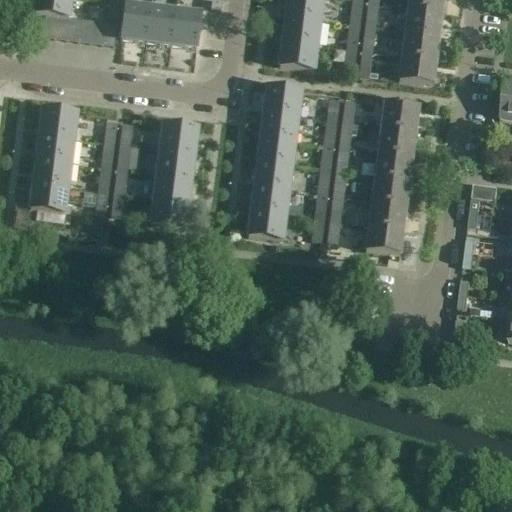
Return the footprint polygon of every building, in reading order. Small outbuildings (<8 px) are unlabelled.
[(67,22),(69,0),(35,0),(33,19),(44,20),(44,19),(56,21),(67,22)] [(116,24),(119,1),(112,0),(108,0),(106,23),(116,24)] [(318,26),(321,2),(309,0),(286,0),(284,22),(318,26)] [(441,16),(443,0),(408,0),(407,12),(441,16)] [(358,31),(361,6),(351,5),(348,30),(358,31)] [(373,33),(377,8),(367,7),(364,31),(373,33)] [(145,47),(149,13),(125,10),(120,44),(145,47)] [(438,41),(441,16),(407,12),(404,36),(438,41)] [(170,50),(174,16),(149,13),(145,47),(170,50)] [(174,16),(170,50),(195,53),(199,19),(174,16)] [(53,43),(56,21),(44,19),(44,20),(41,42),(53,43)] [(68,22),(67,22),(56,21),(53,43),(65,45),(68,22)] [(77,46),(80,24),(68,22),(65,45),(77,46)] [(315,51),(318,26),(284,22),(281,47),(315,51)] [(89,48),(92,25),(80,24),(77,46),(89,48)] [(101,49),(103,27),(92,25),(89,48),(101,49)] [(103,27),(101,49),(113,51),(116,28),(103,27)] [(354,56),(358,31),(348,30),(345,55),(354,56)] [(370,57),(373,33),(364,31),(361,56),(370,57)] [(435,65),(438,41),(404,36),(400,61),(435,65)] [(312,76),(315,51),(281,47),(278,72),(312,76)] [(352,76),(354,56),(345,55),(343,75),(352,76)] [(367,82),(370,57),(361,56),(358,81),(367,82)] [(432,90),(435,65),(400,61),(397,86),(432,90)] [(511,125),(511,88),(504,88),(499,124),(511,125)] [(262,117),(296,121),(299,97),(265,92),(262,117)] [(325,125),(335,126),(338,106),(328,104),(325,125)] [(341,127),(351,128),(353,108),(344,106),(341,127)] [(379,132),(414,136),(417,112),(383,107),(379,132)] [(39,139),(73,144),(76,119),(42,115),(39,139)] [(293,146),(296,121),(262,117),(259,142),(293,146)] [(332,151),(335,126),(325,125),(322,150),(332,151)] [(102,147),(113,149),(116,128),(105,126),(102,147)] [(348,153),(351,128),(341,127),(338,152),(348,153)] [(118,150),(129,151),(131,130),(121,129),(118,150)] [(160,155),(193,159),(196,134),(163,130),(160,155)] [(411,161),(414,136),(379,132),(376,157),(411,161)] [(70,169),(73,144),(39,139),(36,164),(70,169)] [(290,171),(293,146),(259,142),(256,167),(290,171)] [(110,174),(113,149),(102,147),(99,172),(110,174)] [(125,176),(129,151),(118,150),(115,174),(125,176)] [(329,176),(332,151),(322,150),(319,175),(329,176)] [(345,178),(348,153),(338,152),(335,177),(345,178)] [(190,184),(193,159),(160,155),(157,179),(190,184)] [(408,186),(411,161),(376,157),(373,181),(408,186)] [(67,193),(70,169),(36,164),(33,189),(67,193)] [(511,175),(511,166),(487,164),(486,172),(511,175)] [(287,196),(290,171),(256,167),(253,192),(287,196)] [(106,198),(110,174),(99,172),(96,197),(106,198)] [(122,200),(125,176),(115,174),(112,199),(122,200)] [(326,201),(329,176),(319,175),(315,199),(326,201)] [(341,202),(345,178),(335,177),(332,201),(341,202)] [(187,208),(190,184),(157,179),(154,204),(187,208)] [(405,210),(408,186),(373,181),(370,206),(405,210)] [(495,205),(496,191),(472,188),(471,202),(495,205)] [(64,218),(67,193),(33,189),(30,214),(35,215),(64,218)] [(284,221),(287,196),(253,192),(249,216),(284,221)] [(103,220),(106,198),(96,197),(93,219),(103,220)] [(119,222),(122,200),(112,199),(109,220),(119,222)] [(322,226),(326,201),(315,199),(312,224),(322,226)] [(338,227),(341,202),(332,201),(329,226),(338,227)] [(184,233),(187,208),(154,204),(151,229),(184,233)] [(469,218),(477,219),(479,205),(470,204),(469,218)] [(402,235),(405,210),(370,206),(367,231),(402,235)] [(35,215),(34,224),(63,227),(63,221),(64,218),(35,215)] [(281,245),(284,221),(249,216),(246,241),(281,245)] [(475,233),(477,219),(469,218),(467,232),(475,233)] [(320,247),(322,226),(312,224),(310,245),(320,247)] [(336,249),(338,227),(329,226),(326,247),(336,249)] [(398,260),(402,235),(367,231),(364,256),(398,260)] [(464,259),(472,260),(474,246),(466,245),(464,259)] [(470,274),(472,260),(464,259),(462,273),(470,274)] [(459,299),(467,300),(469,286),(461,285),(459,299)] [(465,314),(467,300),(459,299),(457,313),(465,314)] [(471,312),(470,319),(489,321),(490,314),(471,312)] [(462,340),(464,326),(456,325),(454,339),(462,340)]
